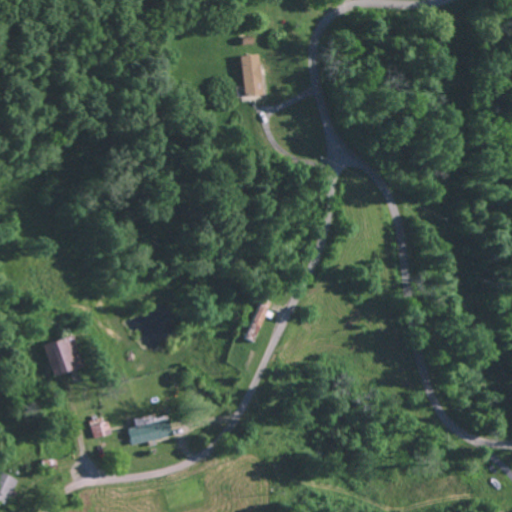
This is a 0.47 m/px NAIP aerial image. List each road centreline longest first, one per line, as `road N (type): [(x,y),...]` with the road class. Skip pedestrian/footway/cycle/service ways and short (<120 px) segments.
road 1 (residential): [(47,511),(76,487),(174,470),(220,440),(325,226),(328,153),(313,45),(343,10),(438,0)]
road 2 (residential): [(511,447),(467,440),(441,418),(422,374),(391,209),(371,178),(328,153)]
road 3 (residential): [(181,467),(53,343),(0,311)]
